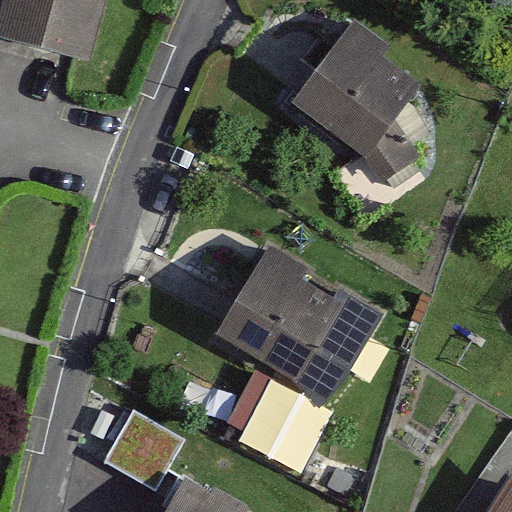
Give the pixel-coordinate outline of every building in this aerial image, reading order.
[(2,0),(0,11),(0,38),(84,60),(99,0),(2,0)] [(414,160),(392,120),(417,89),(377,57),(384,48),(355,25),(295,98),(364,154),(377,179),(414,160)] [(270,251),(220,333),(298,380),(320,413),(379,315),(337,290),(331,299),(298,279),(302,271),(270,251)] [(511,511),(511,481),(510,480),(489,511),(511,511)] [(186,481),(169,511),(260,511),(211,485),(206,492),(186,481)]
